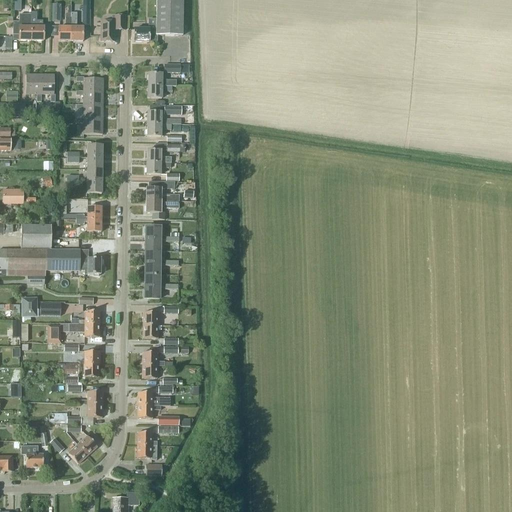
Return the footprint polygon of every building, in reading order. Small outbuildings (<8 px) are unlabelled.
[(181,37),(181,0),(151,0),(151,1),(153,3),(155,3),(155,21),(148,21),(148,30),(133,30),(133,43),(148,43),(148,36),(155,36),(181,37)] [(60,5),(51,5),(51,22),(60,22),(60,5)] [(43,25),(36,25),(36,7),(31,6),(31,13),(30,13),(30,15),(31,15),(31,18),(30,42),(42,42),(43,36),(43,35),(43,25)] [(70,14),(70,6),(67,6),(67,14),(65,14),(65,28),(58,28),(57,42),(70,42),(70,14)] [(76,14),(70,14),(70,42),(82,43),(82,28),(76,28),(76,14)] [(31,15),(30,15),(19,15),(18,23),(12,23),(12,36),(18,36),(18,41),(30,42),(31,15)] [(111,17),(111,23),(100,23),(100,43),(114,43),(114,31),(124,31),(123,17),(111,17)] [(163,66),(163,74),(179,74),(179,66),(163,66)] [(175,81),(161,81),(161,75),(147,75),(147,87),(171,87),(171,88),(175,88),(175,81)] [(39,96),(39,76),(25,76),(25,96),(36,96),(36,103),(40,103),(40,96),(39,96)] [(53,76),(39,76),(39,96),(40,96),(49,96),(50,96),(50,103),(54,103),(54,96),(53,96),(53,76)] [(102,94),(102,80),(82,80),(82,78),(76,78),(76,83),(82,83),(82,92),(82,94),(102,94)] [(171,88),(171,87),(147,87),(146,99),(160,100),(160,90),(163,90),(163,92),(171,93),(171,88)] [(5,103),(17,103),(17,92),(5,92),(5,103)] [(82,94),(82,92),(75,92),(75,96),(82,97),(82,106),(82,108),(101,108),(102,94),(82,94)] [(25,105),(11,104),(11,118),(24,118),(25,105)] [(82,108),(82,106),(75,106),(75,111),(82,111),(82,120),(82,122),(101,122),(101,108),(82,108)] [(181,107),(163,107),(163,116),(181,116),(181,107)] [(160,123),(160,113),(146,113),(146,125),(170,126),(180,126),(180,121),(163,120),(163,123),(160,123)] [(82,122),(82,120),(75,120),(75,124),(82,124),(81,136),(101,136),(101,122),(82,122)] [(170,131),(170,126),(146,125),(146,138),(160,138),(160,128),(163,128),(163,131),(170,131)] [(0,138),(9,138),(9,130),(0,129),(0,138)] [(0,152),(9,152),(10,139),(0,139),(0,152)] [(184,146),(166,145),(166,153),(184,153),(184,146)] [(101,159),(101,147),(86,147),(86,159),(101,159)] [(170,164),(170,158),(159,158),(159,152),(146,152),(145,164),(170,164)] [(101,171),(101,159),(86,159),(86,171),(101,171)] [(52,163),(42,163),(43,174),(52,173),(52,163)] [(170,170),(170,164),(145,164),(145,176),(159,176),(159,166),(162,166),(162,169),(170,170)] [(101,183),(101,171),(86,171),(86,183),(101,183)] [(179,175),(165,174),(165,182),(178,183),(179,175)] [(52,187),(49,177),(43,179),(45,188),(52,187)] [(100,195),(101,183),(86,183),(85,195),(100,195)] [(145,190),(145,202),(178,203),(178,196),(172,196),(163,196),(160,196),(160,190),(145,190)] [(193,192),(183,191),(183,199),(192,200),(193,192)] [(22,192),(2,192),(2,206),(22,206),(22,192)] [(178,210),(178,203),(145,202),(145,214),(152,215),(152,221),(164,221),(164,214),(159,214),(159,208),(163,208),(163,210),(178,210)] [(100,221),(100,209),(86,209),(86,218),(83,218),(83,216),(75,216),(75,220),(100,221)] [(100,233),(100,221),(75,220),(75,226),(83,226),(83,223),(86,223),(86,233),(100,233)] [(50,249),(50,227),(20,227),(20,249),(50,249)] [(159,241),(159,228),(144,228),(144,240),(159,241)] [(158,253),(159,241),(144,240),(144,252),(158,253)] [(0,270),(5,271),(5,277),(27,277),(45,277),(45,272),(54,272),(55,272),(55,251),(0,250),(0,270)] [(55,251),(55,272),(79,272),(79,271),(84,271),(84,275),(92,275),(92,277),(97,277),(97,276),(99,276),(99,260),(87,260),(87,252),(79,252),(79,251),(55,251)] [(158,264),(158,253),(144,252),(144,264),(158,264)] [(158,276),(158,264),(144,264),(143,276),(158,276)] [(158,288),(158,276),(143,276),(143,288),(158,288)] [(158,300),(158,288),(143,288),(143,300),(158,300)] [(22,317),(37,317),(37,310),(35,310),(35,300),(22,301),(22,311),(22,317)] [(39,317),(59,317),(60,305),(39,304),(39,317)] [(78,326),(99,326),(99,313),(84,313),(84,322),(78,322),(78,325),(78,326)] [(156,327),(156,314),(142,314),(142,327),(156,327)] [(78,325),(68,325),(60,325),(60,327),(47,327),(46,344),(60,345),(60,333),(84,334),(83,339),(98,339),(99,326),(78,326),(78,325)] [(156,340),(156,331),(161,331),(161,327),(156,327),(142,327),(141,340),(156,340)] [(98,366),(98,353),(83,353),(83,362),(79,362),(79,366),(98,366)] [(156,362),(156,354),(141,354),(141,367),(156,367),(164,368),(164,363),(156,362)] [(64,365),(58,365),(58,375),(64,375),(64,376),(78,376),(78,366),(64,366),(64,365)] [(98,379),(98,366),(79,366),(79,370),(83,370),(83,379),(98,379)] [(155,380),(156,367),(141,367),(141,380),(155,380)] [(86,406),(101,406),(101,393),(87,393),(87,401),(79,401),(79,406),(86,406)] [(136,394),(136,407),(159,407),(169,408),(169,399),(155,399),(151,399),(151,394),(136,394)] [(101,419),(101,406),(86,406),(86,419),(101,419)] [(136,407),(136,420),(151,420),(151,411),(159,411),(159,407),(136,407)] [(66,424),(81,425),(81,418),(66,418),(67,415),(49,414),(49,423),(66,424)] [(157,417),(157,427),(178,427),(178,426),(178,419),(178,417),(157,417)] [(48,448),(46,434),(39,435),(41,449),(48,448)] [(150,447),(151,434),(136,434),(136,447),(150,447)] [(87,457),(96,448),(86,437),(77,446),(87,457)] [(58,454),(63,450),(53,440),(49,444),(58,454)] [(77,446),(74,449),(67,455),(77,466),(87,457),(77,446)] [(156,447),(150,447),(136,447),(135,460),(150,460),(150,461),(156,461),(156,447)] [(25,469),(42,469),(42,456),(37,456),(37,448),(20,448),(20,456),(25,456),(25,469)] [(2,473),(11,473),(11,458),(0,457),(0,469),(2,469),(2,473)] [(140,466),(140,477),(161,477),(161,466),(140,466)] [(112,500),(112,507),(113,507),(113,511),(127,511),(127,507),(138,507),(138,494),(126,494),(126,500),(112,500)]
